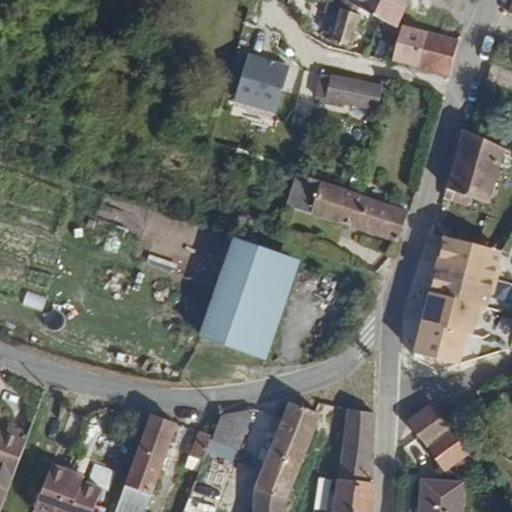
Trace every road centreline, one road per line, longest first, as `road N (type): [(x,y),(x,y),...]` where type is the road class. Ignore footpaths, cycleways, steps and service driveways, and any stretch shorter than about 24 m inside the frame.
road 1 (residential): [(408,305),(325,385),(236,404),(103,393),(0,351)]
road 2 (residential): [(500,0),(464,95),(408,305)]
road 3 (residential): [(395,397),(421,397),(511,365)]
